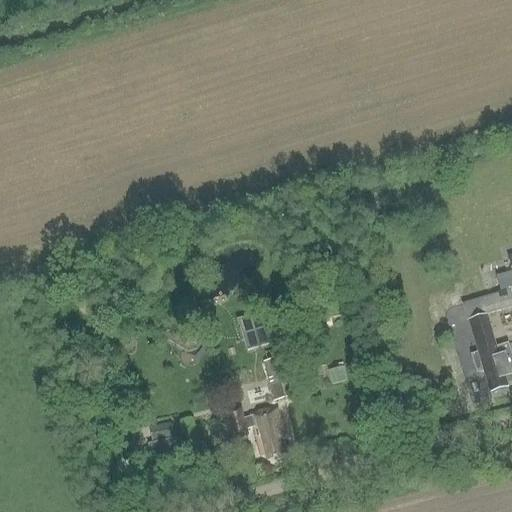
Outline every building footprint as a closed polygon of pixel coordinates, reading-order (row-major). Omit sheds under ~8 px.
[(511,256),(508,258),(511,272),(496,277),(501,293),(463,304),(468,320),(511,306),(511,256)] [(273,345),(263,311),(237,318),(247,352),(273,345)] [(145,331),(137,332),(139,348),(147,346),(145,331)] [(505,382),(511,379),(511,353),(509,343),(472,354),(477,373),(485,371),(491,392),(507,387),(505,382)] [(275,402),(296,396),(285,358),(265,363),(275,402)] [(347,382),(358,380),(354,364),(344,366),(347,382)] [(286,437),(281,417),(279,411),(252,418),(253,420),(245,422),(243,417),(242,410),(226,413),(227,417),(232,439),(248,435),(246,429),(254,427),(261,457),(267,456),(268,461),(283,457),(279,438),(286,437)] [(153,445),(174,441),(171,430),(150,434),(153,445)]
